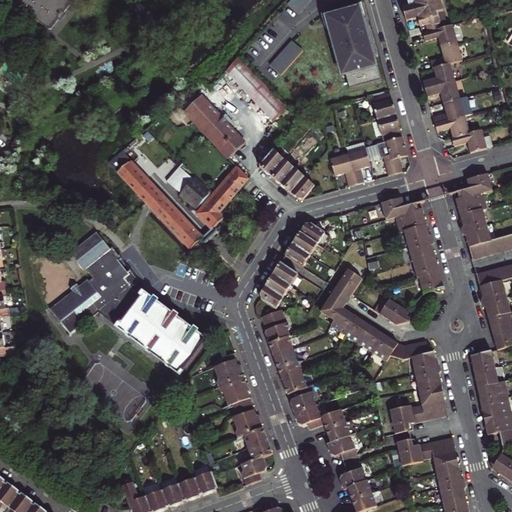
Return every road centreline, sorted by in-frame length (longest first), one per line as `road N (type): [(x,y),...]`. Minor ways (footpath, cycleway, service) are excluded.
road 1 (residential): [(266,253),(238,304),(287,446)]
road 2 (residential): [(266,253),(402,339),(442,332)]
road 3 (residential): [(431,177),(297,213),(266,253)]
road 4 (residential): [(382,0),(431,177)]
road 5 (residential): [(452,340),(479,479)]
road 6 (residential): [(431,177),(459,309)]
road 7 (residential): [(321,511),(341,505),(316,436),(287,446)]
